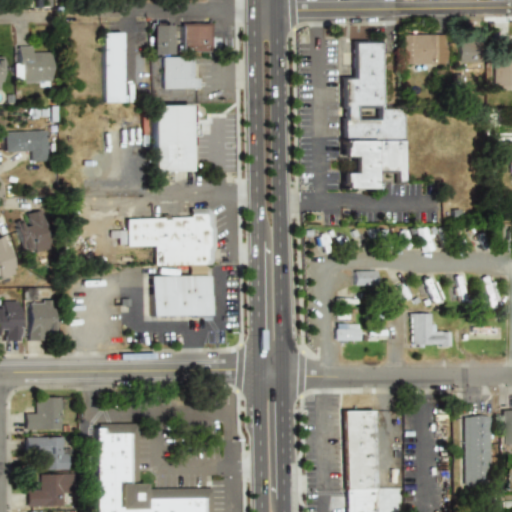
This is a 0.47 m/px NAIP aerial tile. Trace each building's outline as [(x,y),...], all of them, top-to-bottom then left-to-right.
[(208,23),(178,23),(178,51),(208,51),(208,23)] [(169,24),(149,24),(149,53),(169,53),(169,24)] [(119,31),(100,31),(100,101),(119,101),(119,31)] [(440,34),(395,34),(395,63),(440,63),(440,34)] [(511,85),(511,48),(510,48),(510,38),(488,38),(487,85),(511,85)] [(378,41),(349,41),(349,78),(337,78),(337,156),(348,157),(348,171),(337,171),(337,188),(369,189),(369,171),(390,171),(389,180),(397,180),(398,109),(377,109),(378,41)] [(451,62),(475,62),(475,41),(451,41),(451,62)] [(13,82),(48,82),(48,53),(35,53),(35,46),(13,46),(13,82)] [(159,56),(159,89),(194,89),(194,77),(186,77),(186,56),(159,56)] [(148,171),(186,171),(186,105),(148,105),(148,171)] [(0,150),(24,150),(24,160),(44,160),(44,130),(0,130),(0,150)] [(186,217),(122,218),(122,229),(116,229),(116,246),(150,246),(150,266),(187,265),(187,273),(202,273),(202,264),(212,264),(211,207),(186,208),(186,217)] [(12,223),(20,253),(49,246),(40,209),(21,214),(23,221),(12,223)] [(3,235),(0,235),(0,280),(13,277),(3,235)] [(372,270),(349,270),(349,285),(372,285),(372,270)] [(146,275),(146,317),(206,317),(206,275),(146,275)] [(412,281),(416,293),(423,291),(429,307),(440,304),(429,275),(412,281)] [(485,306),(496,303),(490,281),(479,284),(485,306)] [(25,340),(44,340),(44,330),(52,330),(52,299),(25,299),(25,340)] [(0,340),(17,340),(17,300),(0,300),(0,340)] [(407,346),(447,346),(447,332),(428,332),(428,313),(407,313),(407,346)] [(331,340),(354,340),(354,324),(336,324),(336,328),(331,328),(331,340)] [(20,408),(20,429),(59,429),(59,396),(30,396),(30,408),(20,408)] [(371,511),(371,409),(340,410),(340,511),(371,511)] [(511,409),(499,409),(499,445),(511,445),(511,409)] [(459,415),(460,486),(488,486),(488,415),(459,415)] [(136,488),(135,423),(91,423),(91,511),(209,511),(209,488),(136,488)] [(63,436),(22,436),(22,447),(33,447),(33,469),(63,469),(63,436)] [(22,506),(58,506),(58,494),(66,494),(66,473),(32,473),(32,495),(22,495),(22,506)]
